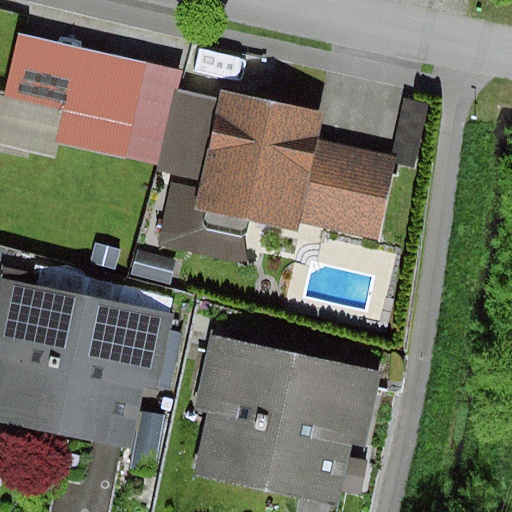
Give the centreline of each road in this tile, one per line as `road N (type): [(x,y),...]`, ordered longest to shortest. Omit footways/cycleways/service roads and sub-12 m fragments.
road 1 (residential): [(481,56),(447,310),(397,511)]
road 2 (residential): [(257,0),(481,56)]
